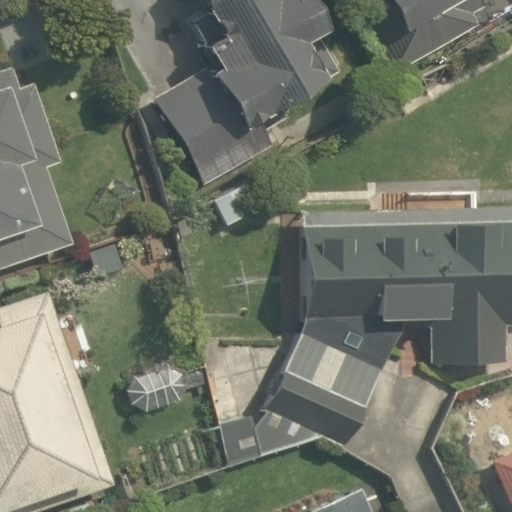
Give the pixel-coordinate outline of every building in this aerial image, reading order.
[(294,0),(204,0),(228,41),(200,57),(208,70),(151,103),(197,183),(349,96),(294,0)] [(369,0),(392,45),(481,0),(369,0)] [(0,254),(57,237),(34,166),(53,160),(24,68),(0,75),(0,254)] [(511,215),(297,212),(290,331),(267,403),(352,430),(378,350),(421,351),(421,371),(496,372),(497,324),(511,324),(511,215)] [(0,511),(32,511),(109,489),(48,297),(0,311),(0,511)] [(511,511),(511,446),(497,453),(483,459),(504,511),(511,511)] [(376,511),(367,490),(315,511),(376,511)]
